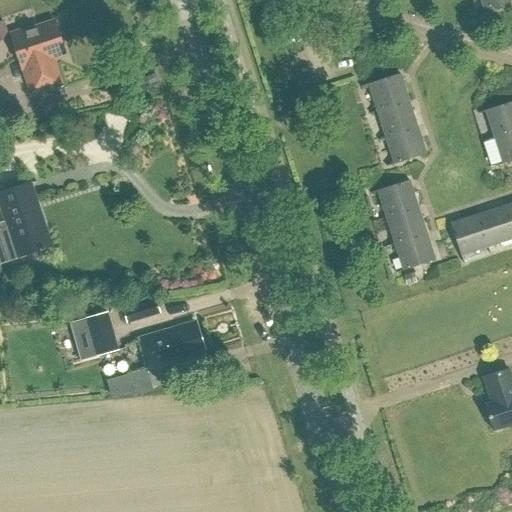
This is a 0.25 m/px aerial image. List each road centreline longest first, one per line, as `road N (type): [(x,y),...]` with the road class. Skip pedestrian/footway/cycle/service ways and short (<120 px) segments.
road 1 (tertiary): [(346,511),(183,0)]
road 2 (residential): [(511,63),(315,0)]
